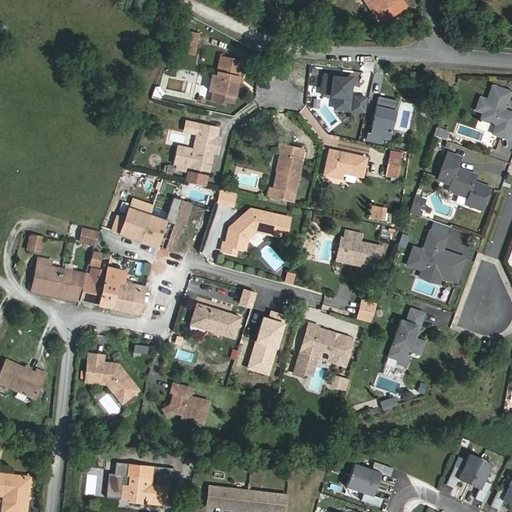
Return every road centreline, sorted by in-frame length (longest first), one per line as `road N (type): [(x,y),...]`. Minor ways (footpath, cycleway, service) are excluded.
road 1 (track): [(183,0),(287,51),(431,54)]
road 2 (residential): [(51,511),(73,315)]
road 3 (residential): [(511,60),(431,54),(433,0)]
